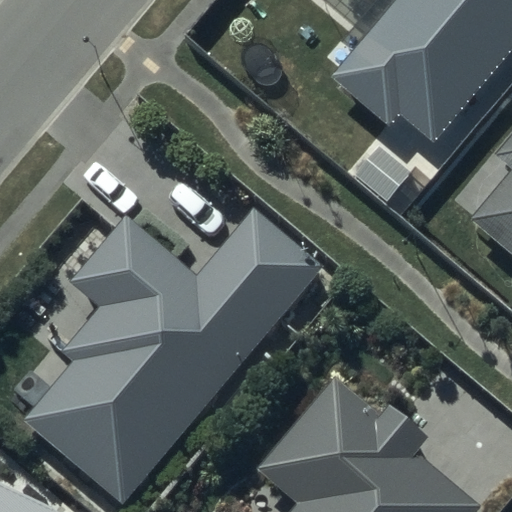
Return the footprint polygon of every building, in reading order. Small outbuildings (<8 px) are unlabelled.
[(511,0),(388,0),(394,5),(330,83),(388,131),(399,118),(434,147),(511,53),(511,0)] [(511,138),(493,162),(510,176),(469,225),(511,261),(511,138)] [(122,511),(320,273),(250,215),(196,280),(124,220),(67,287),(100,314),(61,360),(71,368),(21,427),(122,511)] [(473,511),(411,461),(424,446),(385,414),(377,424),(332,387),(255,480),(293,511),(473,511)] [(40,511),(0,493),(0,511),(40,511)]
